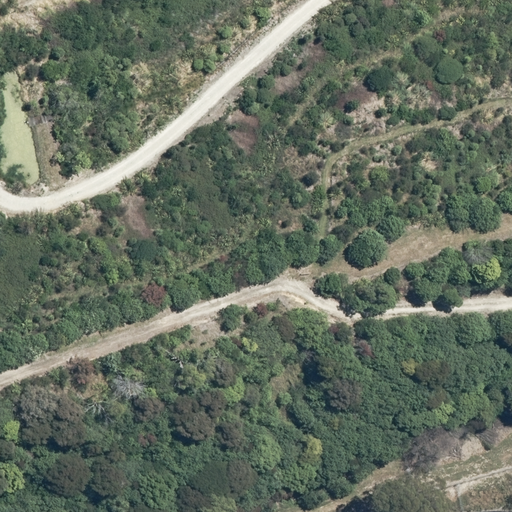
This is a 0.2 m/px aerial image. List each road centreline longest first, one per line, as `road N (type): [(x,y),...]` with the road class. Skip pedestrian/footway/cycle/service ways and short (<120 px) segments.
road 1 (track): [(0,377),(268,285),(295,287),(335,309),(511,303)]
road 2 (track): [(327,0),(234,70),(172,138),(123,170),(49,204),(25,206),(0,195)]
